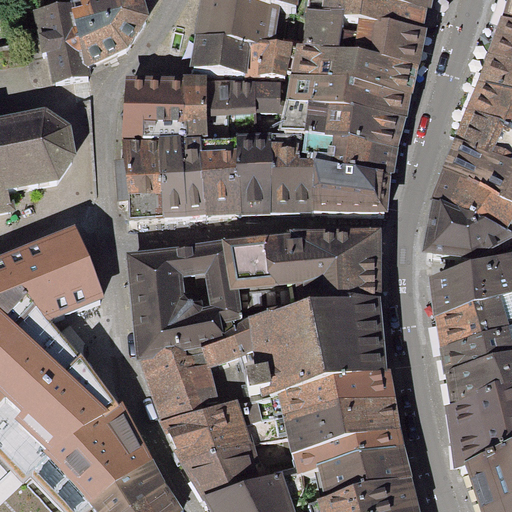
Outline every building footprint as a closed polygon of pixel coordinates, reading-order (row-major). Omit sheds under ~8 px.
[(69,5),(87,71),(128,53),(150,19),(144,0),(79,0),(80,2),(69,5)] [(296,14),(297,0),(203,0),(203,5),(273,12),(296,14)] [(424,11),(351,0),(311,0),(309,15),(421,33),(424,11)] [(435,0),(351,0),(424,11),(433,12),(435,0)] [(511,0),(508,0),(501,25),(511,28),(511,0)] [(47,55),(54,86),(89,80),(87,71),(69,5),(34,14),(43,56),(47,55)] [(273,12),(203,5),(196,43),(251,49),(267,50),(273,12)] [(303,52),(420,71),(426,34),(421,33),(309,15),(303,52)] [(511,28),(501,25),(490,60),(511,68),(511,28)] [(251,49),(196,43),(192,74),(246,81),(251,49)] [(251,49),(246,81),(286,80),(293,54),(267,50),(251,49)] [(294,79),(411,97),(420,71),(303,52),(298,51),(294,79)] [(511,68),(490,60),(481,83),(511,95),(511,68)] [(411,97),(294,79),(288,105),(405,121),(411,97)] [(182,146),(183,83),(127,81),(122,146),(158,146),(182,146)] [(208,140),(209,84),(183,83),(182,146),(199,146),(208,146),(208,140)] [(511,95),(481,83),(468,114),(511,130),(511,95)] [(233,139),(232,85),(209,84),(208,140),(233,139)] [(279,86),(232,85),(233,139),(256,137),(256,115),(279,115),(279,86)] [(302,138),(396,152),(405,121),(288,105),(284,136),(302,138)] [(511,130),(468,114),(456,143),(511,166),(511,130)] [(0,215),(14,213),(11,195),(60,187),(73,162),(67,133),(50,119),(0,127),(0,215)] [(315,166),(393,178),(396,152),(302,138),(302,143),(301,164),(315,166)] [(302,143),(271,144),(272,218),(315,217),(315,166),(301,164),(302,143)] [(511,186),(511,166),(456,143),(444,173),(504,205),(511,186)] [(271,144),(234,145),(238,219),(272,218),(271,144)] [(204,220),(238,219),(234,145),(208,146),(199,146),(204,220)] [(158,146),(122,146),(128,224),(162,222),(158,146)] [(158,146),(162,222),(204,220),(199,146),(182,146),(158,146)] [(393,178),(315,166),(315,217),(389,216),(393,178)] [(511,209),(504,205),(444,173),(433,204),(511,236),(511,209)] [(511,238),(511,236),(433,204),(424,256),(476,262),(511,238)] [(182,511),(173,498),(156,472),(124,405),(118,408),(81,356),(53,323),(58,321),(104,301),(73,230),(0,258),(0,408),(6,403),(22,418),(16,424),(47,455),(45,457),(94,511),(182,511)] [(383,233),(287,236),(293,314),(382,303),(383,233)] [(293,314),(287,236),(232,243),(243,321),(293,314)] [(127,257),(137,363),(140,362),(235,340),(231,322),(243,321),(232,243),(127,257)] [(435,326),(437,325),(511,303),(511,263),(431,287),(435,326)] [(278,399),(389,375),(382,303),(293,314),(243,321),(231,322),(235,340),(240,360),(250,399),(251,405),(278,399)] [(511,303),(437,325),(442,358),(511,334),(511,303)] [(445,382),(447,382),(511,363),(511,334),(442,358),(445,382)] [(235,340),(140,362),(161,424),(222,407),(210,369),(240,360),(235,340)] [(511,363),(447,382),(453,414),(501,401),(511,397),(511,363)] [(389,375),(278,399),(283,421),(394,400),(389,375)] [(511,397),(501,401),(508,424),(511,422),(511,397)] [(222,407),(161,424),(179,462),(181,465),(288,440),(283,421),(278,399),(251,405),(250,399),(222,407)] [(394,400),(283,421),(288,440),(293,458),(401,433),(394,400)] [(448,415),(452,442),(508,424),(501,401),(453,414),(448,415)] [(457,478),(467,474),(511,457),(511,436),(508,424),(452,442),(457,478)] [(315,473),(405,451),(401,433),(293,458),(297,473),(298,477),(315,473)] [(288,440),(181,465),(200,500),(284,477),(297,473),(293,458),(288,440)] [(322,503),(413,481),(405,451),(315,473),(322,503)] [(511,511),(511,457),(467,474),(480,511),(511,511)] [(293,511),(284,477),(200,500),(209,511),(293,511)] [(420,511),(413,481),(322,503),(308,507),(309,511),(420,511)]
